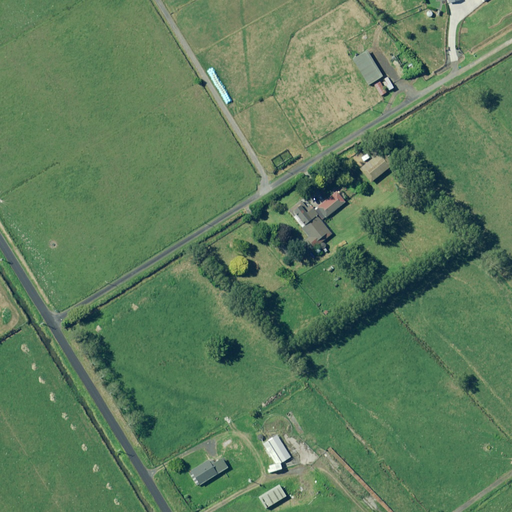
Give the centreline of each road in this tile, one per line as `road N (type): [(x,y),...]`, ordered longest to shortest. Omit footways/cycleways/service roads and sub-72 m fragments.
road 1 (unclassified): [(50,324),(511,36)]
road 2 (unclassified): [(50,324),(165,511)]
